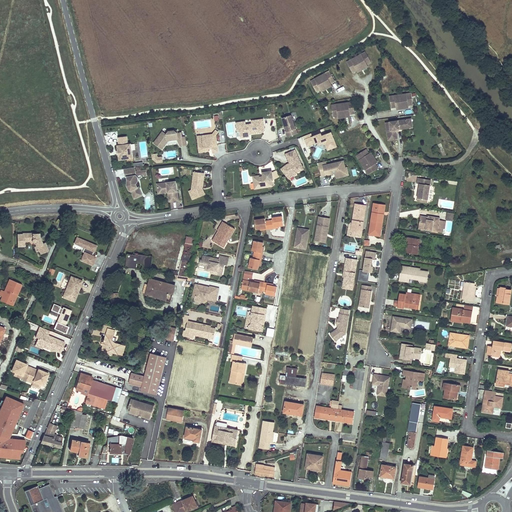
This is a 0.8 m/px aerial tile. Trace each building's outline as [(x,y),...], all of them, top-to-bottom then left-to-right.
[(362,53),(343,63),(349,73),(353,71),(363,65),(367,62),(362,53)] [(326,72),(307,83),(313,93),(317,90),(327,85),(331,82),(326,72)] [(407,109),(413,108),(411,97),(389,101),(391,112),(396,111),(407,109)] [(353,107),(331,110),(333,122),(338,121),(349,119),(355,118),(353,107)] [(286,137),(296,134),(290,116),(281,119),(285,132),(284,132),(286,137)] [(244,122),(235,123),(236,132),(239,132),(240,138),(248,137),(247,134),(247,133),(249,133),(249,134),(262,132),(263,131),(262,119),(250,121),(251,124),(244,125),(244,122)] [(408,132),(407,123),(386,127),(389,144),(392,144),(391,138),(397,137),(397,136),(396,134),(399,133),(408,132)] [(161,129),(153,143),(163,149),(169,139),(170,144),(176,143),(178,141),(179,146),(187,145),(185,135),(179,136),(178,131),(174,128),(168,130),(166,132),(161,129)] [(217,152),(214,135),(217,132),(214,130),(211,134),(209,137),(204,138),(201,136),(196,136),(198,152),(207,151),(207,149),(207,148),(210,147),(211,149),(211,153),(217,152)] [(310,138),(303,141),(305,147),(316,143),(317,145),(321,144),(323,145),(326,151),(334,147),(329,133),(320,137),(318,134),(310,138)] [(117,155),(118,160),(132,159),(130,144),(127,144),(126,136),(117,137),(118,145),(116,145),(117,151),(117,155)] [(293,150),(284,154),(288,163),(289,165),(289,166),(287,167),(286,166),(281,171),(286,178),(291,174),(295,173),(302,170),(293,150)] [(354,156),(366,175),(376,168),(373,164),(367,154),(364,150),(354,156)] [(152,163),(163,161),(162,155),(158,156),(157,152),(151,153),(152,163)] [(367,154),(373,164),(375,163),(369,153),(367,154)] [(317,163),(320,177),(333,175),(335,175),(335,177),(334,177),(335,180),(343,178),(342,174),(344,170),(345,170),(342,162),(325,165),(325,161),(317,163)] [(134,172),(133,167),(123,169),(124,177),(127,177),(127,180),(126,180),(125,185),(128,191),(129,191),(133,199),(141,195),(137,187),(136,188),(134,184),(137,181),(136,178),(135,176),(134,172)] [(202,172),(192,171),(191,188),(194,199),(202,196),(199,189),(200,187),(201,187),(202,172)] [(252,178),(254,191),(269,188),(268,183),(271,182),(272,182),(271,174),(271,173),(262,174),(262,178),(262,179),(261,180),(260,179),(258,179),(258,177),(252,178)] [(428,200),(431,180),(418,178),(417,183),(420,184),(419,189),(421,190),(420,192),(418,192),(418,198),(428,200)] [(177,200),(174,181),(155,183),(156,191),(166,190),(166,192),(169,191),(170,201),(177,200)] [(383,206),(374,205),(371,222),(368,236),(375,237),(376,230),(381,230),(382,224),(383,216),(382,215),(383,206)] [(366,207),(360,206),(358,213),(354,212),(352,224),(352,225),(353,225),(353,227),(351,227),(351,232),(361,234),(366,207)] [(456,214),(447,212),(446,220),(455,221),(456,214)] [(326,242),(330,217),(318,215),(314,240),(326,242)] [(273,220),(269,220),(270,228),(274,228),(274,226),(280,225),(284,225),(283,216),(273,217),(273,220)] [(431,220),(430,220),(429,230),(432,231),(433,227),(440,228),(441,220),(440,220),(440,218),(432,216),(431,220)] [(265,218),(255,219),(256,228),(261,228),(266,227),(267,229),(270,228),(269,220),(266,221),(265,218)] [(418,228),(429,230),(430,220),(428,219),(420,218),(418,228)] [(222,221),(218,229),(215,235),(218,237),(215,241),(224,246),(227,240),(225,239),(226,238),(228,239),(235,227),(227,222),(226,223),(222,221)] [(360,238),(361,234),(351,232),(351,227),(352,225),(352,224),(349,224),(347,236),(360,238)] [(306,249),(310,228),(298,226),(294,247),(306,249)] [(33,233),(23,233),(23,234),(18,234),(18,246),(24,246),(24,241),(32,241),(32,242),(33,243),(34,243),(35,243),(37,247),(38,247),(39,250),(41,254),(48,251),(45,243),(42,245),(40,238),(39,238),(38,237),(40,237),(39,234),(33,234),(33,233)] [(420,239),(406,237),(406,241),(408,241),(407,244),(406,253),(417,255),(420,239)] [(85,253),(82,261),(93,266),(97,258),(93,256),(97,246),(82,240),(79,246),(85,248),(83,252),(85,253)] [(263,242),(255,240),(253,250),(255,251),(255,254),(262,256),(263,252),(261,252),(263,246),(263,242)] [(193,245),(185,243),(178,275),(186,276),(193,245)] [(361,280),(368,281),(369,271),(373,272),(376,251),(365,250),(361,280)] [(139,256),(129,254),(127,267),(137,269),(138,262),(141,262),(143,265),(143,269),(149,270),(151,256),(139,254),(139,256)] [(230,255),(221,254),(220,257),(204,254),(204,258),(201,257),(200,262),(203,263),(202,266),(213,268),(213,270),(218,271),(218,269),(224,270),(225,262),(228,263),(230,255)] [(262,256),(255,254),(254,258),(251,257),(249,267),(258,269),(259,265),(260,259),(262,259),(262,256)] [(342,285),(352,286),(357,261),(347,260),(347,265),(345,264),(343,273),(344,273),(344,279),(342,285)] [(412,268),(402,266),(399,281),(409,283),(410,279),(419,280),(419,281),(426,282),(428,272),(421,271),(411,269),(412,268)] [(253,279),(254,272),(245,270),(244,277),(253,279)] [(175,285),(151,278),(149,285),(146,293),(146,294),(155,296),(155,299),(162,302),(163,299),(171,301),(175,285)] [(242,289),(259,292),(259,290),(263,290),(265,282),(261,281),(261,283),(255,282),(244,280),(242,289)] [(82,285),(71,281),(64,297),(75,302),(78,295),(77,294),(79,289),(80,289),(82,285)] [(265,282),(263,290),(266,291),(266,293),(276,295),(278,287),(273,286),(268,285),(268,283),(265,282)] [(473,297),(475,286),(475,283),(465,282),(462,299),(467,300),(468,296),(473,297)] [(206,286),(195,283),(192,296),(195,297),(194,299),(200,300),(206,299),(214,301),(215,295),(217,295),(219,288),(210,286),(210,287),(210,288),(207,288),(206,286)] [(7,284),(0,299),(0,300),(5,302),(6,300),(11,302),(15,294),(17,295),(19,290),(7,284)] [(370,288),(362,286),(358,308),(368,310),(369,305),(367,304),(368,303),(369,303),(371,292),(370,292),(370,288)] [(507,288),(500,287),(499,297),(498,296),(497,302),(508,304),(510,291),(507,290),(507,288)] [(406,295),(400,293),(399,301),(398,306),(397,307),(404,308),(404,307),(409,308),(410,306),(412,307),(412,308),(419,309),(421,297),(406,295)] [(6,300),(5,302),(12,306),(17,295),(15,294),(11,302),(6,300)] [(55,329),(67,334),(70,327),(66,326),(73,311),(64,307),(63,309),(61,308),(62,307),(55,304),(52,311),(61,315),(55,329)] [(464,309),(453,308),(452,318),(462,320),(462,321),(470,322),(473,306),(465,304),(464,309)] [(266,314),(267,307),(255,305),(254,309),(253,310),(253,311),(252,315),(253,317),(252,323),(250,324),(249,328),(263,331),(264,325),(263,325),(265,314),(266,314)] [(348,317),(338,315),(338,320),(336,320),(335,327),(337,327),(336,330),(336,331),(335,333),(334,332),(329,335),(334,343),(344,336),(348,317)] [(412,320),(393,317),(392,327),(401,329),(401,327),(401,325),(403,326),(402,327),(411,328),(412,320)] [(206,324),(205,325),(202,324),(192,322),(189,332),(209,337),(209,333),(214,334),(216,327),(211,326),(211,325),(206,324)] [(49,336),(50,331),(40,327),(36,337),(39,338),(42,340),(40,345),(44,347),(49,350),(50,348),(52,348),(61,352),(65,343),(49,336)] [(168,338),(173,340),(177,329),(172,327),(168,338)] [(268,327),(266,335),(274,336),(275,328),(268,327)] [(114,334),(107,332),(104,342),(104,345),(102,350),(108,351),(108,350),(113,352),(123,354),(125,345),(116,343),(115,344),(112,343),(114,334)] [(469,336),(451,333),(449,345),(467,348),(469,336)] [(253,339),(235,335),(233,343),(252,347),(253,339)] [(43,349),(44,347),(40,345),(42,340),(39,338),(35,346),(43,349)] [(511,344),(495,341),(494,346),(488,345),(487,354),(493,355),(493,356),(498,356),(499,348),(501,349),(511,351),(511,344)] [(410,345),(402,344),(400,359),(410,360),(410,358),(417,359),(418,354),(420,354),(421,349),(412,348),(410,347),(410,345)] [(464,374),(467,360),(460,359),(459,360),(457,359),(457,358),(457,354),(446,352),(445,356),(450,357),(449,366),(456,367),(455,373),(464,374)] [(167,357),(151,353),(145,376),(132,373),(129,383),(142,387),(141,390),(156,394),(160,382),(158,381),(160,375),(162,370),(163,370),(167,357)] [(243,356),(232,354),(231,360),(237,362),(235,370),(232,369),(230,382),(241,384),(243,372),(245,372),(247,363),(242,362),(243,356)] [(49,375),(39,370),(38,371),(37,376),(25,370),(27,366),(28,365),(19,361),(16,362),(12,371),(16,373),(23,376),(22,379),(33,384),(34,382),(42,386),(44,387),(49,375)] [(25,370),(37,376),(38,371),(27,366),(25,370)] [(297,368),(291,367),(289,376),(286,376),(281,375),(281,383),(295,384),(296,376),(297,368)] [(365,370),(353,368),(351,376),(354,377),(353,388),(362,389),(365,370)] [(511,371),(498,369),(496,385),(504,386),(504,383),(511,384),(511,373),(511,371)] [(425,374),(406,371),(405,376),(407,376),(410,377),(409,381),(407,380),(405,388),(412,389),(413,386),(417,387),(418,381),(424,381),(425,374)] [(92,376),(81,372),(76,389),(81,391),(87,393),(88,392),(108,399),(111,400),(115,387),(92,379),(92,376)] [(334,374),(322,372),(321,383),(332,385),(334,374)] [(389,380),(378,378),(379,375),(374,375),(372,385),(379,386),(377,395),(386,397),(389,380)] [(306,378),(296,376),(295,384),(305,385),(306,378)] [(461,385),(445,383),(444,389),(445,390),(444,397),(457,400),(458,395),(457,395),(457,391),(457,389),(460,390),(461,385)] [(122,389),(115,387),(111,400),(118,402),(122,389)] [(495,397),(496,392),(489,390),(487,390),(486,395),(485,395),(483,409),(492,411),(493,406),(501,408),(503,398),(495,397)] [(105,408),(108,399),(88,392),(85,402),(105,408)] [(50,403),(31,398),(30,402),(49,407),(50,403)] [(151,419),(153,411),(150,410),(151,405),(135,400),(134,405),(132,405),(131,408),(130,412),(139,415),(139,414),(142,415),(142,416),(151,419)] [(332,408),(317,406),(315,417),(330,419),(330,418),(335,418),(337,409),(337,404),(338,401),(332,400),(331,406),(332,406),(332,408)] [(304,404),(286,401),(284,412),(302,415),(304,404)] [(184,410),(164,406),(162,417),(182,421),(184,410)] [(453,409),(435,406),(433,420),(439,422),(439,417),(451,418),(453,409)] [(408,447),(414,447),(420,409),(412,407),(408,432),(410,432),(408,447)] [(340,409),(337,409),(335,418),(335,419),(342,420),(341,421),(352,423),(354,411),(340,409)] [(75,427),(82,428),(85,415),(73,413),(70,426),(75,427)] [(57,421),(51,419),(41,442),(60,447),(62,442),(55,440),(57,435),(53,435),(53,433),(50,432),(51,430),(53,431),(57,421)] [(273,442),(275,421),(262,419),(259,448),(269,449),(270,442),(273,442)] [(202,429),(187,426),(185,437),(195,439),(195,441),(200,442),(202,429)] [(234,428),(227,427),(226,430),(215,428),(212,441),(218,442),(218,439),(236,443),(238,433),(233,432),(234,428)] [(392,428),(385,427),(383,442),(390,443),(392,428)] [(30,438),(33,431),(28,429),(25,436),(30,438)] [(121,435),(107,438),(107,443),(110,443),(110,452),(121,453),(121,452),(129,454),(133,439),(121,435)] [(448,439),(437,437),(435,446),(434,455),(438,456),(441,447),(443,444),(445,443),(447,442),(448,442),(448,439)] [(89,443),(72,439),(70,450),(79,451),(78,455),(87,456),(89,443)] [(388,454),(390,443),(383,442),(382,453),(388,454)] [(447,448),(448,442),(447,442),(445,443),(443,444),(441,447),(438,456),(445,457),(447,448)] [(18,446),(13,445),(12,452),(7,451),(4,457),(23,460),(24,450),(17,449),(18,446)] [(473,447),(463,446),(460,464),(475,467),(476,461),(471,460),(473,447)] [(504,452),(488,449),(485,467),(496,469),(498,457),(500,457),(502,458),(504,452)] [(323,456),(308,453),(306,467),(321,470),(323,456)] [(342,461),(337,460),(333,482),(351,485),(353,472),(340,470),(342,461)] [(414,465),(405,463),(402,482),(411,484),(414,465)] [(276,467),(257,464),(255,474),(270,476),(270,474),(275,475),(276,467)] [(396,467),(382,464),(381,472),(389,473),(388,477),(395,478),(396,467)] [(366,470),(360,469),(358,477),(364,478),(365,475),(373,476),(373,471),(366,470)] [(435,475),(429,474),(428,477),(420,476),(419,486),(433,489),(435,475)] [(62,511),(56,497),(54,498),(48,485),(38,489),(37,486),(23,492),(31,511),(50,511),(51,511),(62,511)] [(195,501),(193,496),(173,505),(175,511),(183,511),(195,507),(193,502),(195,501)] [(290,503),(278,501),(275,501),(274,509),(273,511),(286,511),(287,511),(289,511),(290,503)] [(299,511),(315,511),(316,502),(300,501),(299,511)]
